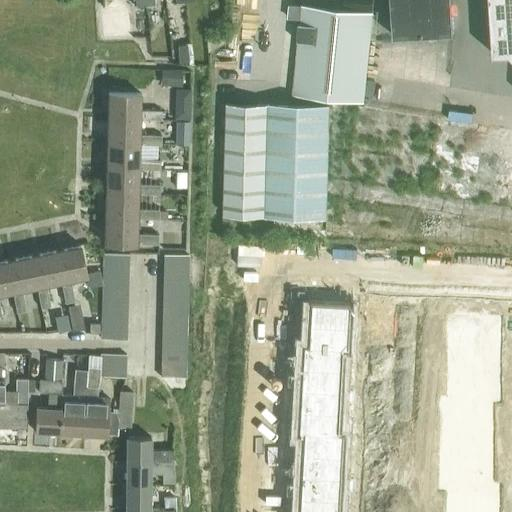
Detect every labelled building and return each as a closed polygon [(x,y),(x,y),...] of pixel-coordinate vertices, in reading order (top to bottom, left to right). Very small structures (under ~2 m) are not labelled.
[(373,0),(345,0),(344,9),(372,12),(373,0)] [(451,0),(390,0),(393,37),(453,33),(451,0)] [(511,0),(489,0),(494,55),(511,54),(511,0)] [(293,96),(358,102),(363,103),(372,13),(302,6),(293,96)] [(129,34),(126,10),(114,12),(117,36),(129,34)] [(188,119),(188,88),(173,88),(173,106),(172,118),(177,119),(188,119)] [(140,119),(161,120),(161,110),(140,110),(140,93),(107,93),(107,118),(140,119)] [(331,103),(229,100),(225,213),(327,216),(331,103)] [(345,180),(511,203),(511,126),(356,105),(345,180)] [(139,135),(140,119),(107,118),(106,143),(139,144),(160,145),(161,135),(139,135)] [(177,120),(174,120),(174,136),(174,144),(179,145),(187,145),(188,120),(177,120)] [(139,159),(139,144),(106,143),(105,168),(138,169),(160,170),(160,160),(139,159)] [(138,184),(138,169),(105,168),(105,193),(138,194),(159,195),(160,185),(138,184)] [(176,171),(176,187),(186,187),(186,171),(176,171)] [(137,209),(138,194),(105,193),(104,217),(137,218),(137,219),(159,219),(159,210),(137,209)] [(355,214),(353,230),(378,232),(379,216),(355,214)] [(137,234),(137,219),(137,218),(104,217),(104,243),(136,244),(136,243),(158,244),(158,234),(137,234)] [(54,250),(60,282),(64,303),(74,301),(70,280),(86,277),(79,245),(54,250)] [(45,285),(60,282),(54,250),(30,255),(36,287),(40,308),(50,306),(45,285)] [(21,290),(36,287),(30,255),(6,260),(12,292),(16,313),(26,311),(21,290)] [(103,267),(128,268),(129,255),(103,255),(103,267)] [(163,267),(188,268),(188,256),(163,255),(163,267)] [(0,316),(2,316),(0,308),(0,294),(12,292),(6,260),(0,260),(0,316)] [(128,280),(128,268),(103,267),(103,279),(128,280)] [(188,280),(188,268),(163,267),(163,279),(188,280)] [(128,292),(128,280),(103,279),(102,291),(128,292)] [(187,292),(188,280),(163,279),(162,292),(187,292)] [(127,304),(128,292),(102,291),(102,303),(127,304)] [(187,304),(187,292),(162,292),(162,304),(187,304)] [(308,301),(307,323),(347,325),(349,303),(308,301)] [(127,316),(127,304),(102,303),(102,316),(127,316)] [(187,316),(187,304),(162,304),(162,316),(187,316)] [(65,313),(54,316),(57,331),(68,328),(65,313)] [(127,328),(127,316),(102,316),(101,328),(127,328)] [(186,329),(187,316),(162,316),(161,328),(186,329)] [(450,320),(449,348),(498,348),(498,321),(450,320)] [(307,323),(306,344),(341,346),(346,347),(347,325),(307,323)] [(126,341),(127,328),(101,328),(101,340),(126,341)] [(186,341),(186,329),(161,328),(161,341),(186,341)] [(186,353),(186,341),(161,341),(161,353),(186,353)] [(301,344),(300,366),(340,368),(341,346),(306,344),(301,344)] [(449,348),(449,374),(497,374),(498,348),(449,348)] [(100,365),(125,366),(126,354),(101,353),(100,365)] [(160,364),(186,365),(186,353),(161,353),(160,364)] [(61,380),(62,360),(46,359),(44,379),(39,379),(38,392),(47,392),(46,408),(36,408),(34,432),(59,433),(61,394),(61,380)] [(185,377),(186,365),(160,364),(160,377),(185,377)] [(0,403),(26,404),(27,379),(15,378),(15,391),(3,391),(3,378),(0,378),(0,366),(0,365),(0,403)] [(125,377),(125,366),(100,365),(100,377),(125,377)] [(300,366),(298,388),(339,390),(340,368),(300,366)] [(449,374),(449,401),(490,401),(490,402),(497,402),(497,374),(449,374)] [(83,435),(86,387),(86,386),(84,386),(84,378),(73,378),(72,395),(61,394),(59,433),(83,435)] [(35,379),(27,379),(27,389),(35,389),(35,379)] [(118,412),(108,412),(109,398),(97,397),(97,387),(86,386),(86,387),(83,435),(107,436),(107,432),(118,432),(118,429),(130,429),(131,392),(119,391),(118,412)] [(298,388),(297,409),(338,412),(339,390),(298,388)] [(449,401),(449,422),(490,422),(490,402),(490,401),(449,401)] [(26,418),(26,404),(0,403),(0,414),(15,415),(15,418),(26,418)] [(297,409),(296,431),(301,431),(337,433),(338,412),(297,409)] [(449,422),(449,443),(490,443),(490,422),(449,422)] [(301,431),(300,453),(340,455),(342,434),(337,433),(301,431)] [(126,461),(173,462),(173,460),(173,449),(150,449),(151,438),(127,438),(126,461)] [(449,443),(449,465),(490,465),(490,443),(449,443)] [(300,453),(299,475),(339,477),(340,455),(300,453)] [(174,482),(173,462),(126,461),(126,486),(150,486),(150,473),(161,473),(161,482),(174,482)] [(449,465),(448,486),(490,487),(490,486),(490,465),(449,465)] [(299,475),(297,497),(338,499),(339,477),(299,475)] [(149,501),(150,486),(126,486),(125,510),(175,511),(175,496),(162,497),(162,500),(149,501)] [(448,486),(448,511),(496,511),(497,486),(490,486),(490,487),(448,486)] [(297,497),(296,511),(337,511),(338,499),(297,497)]
